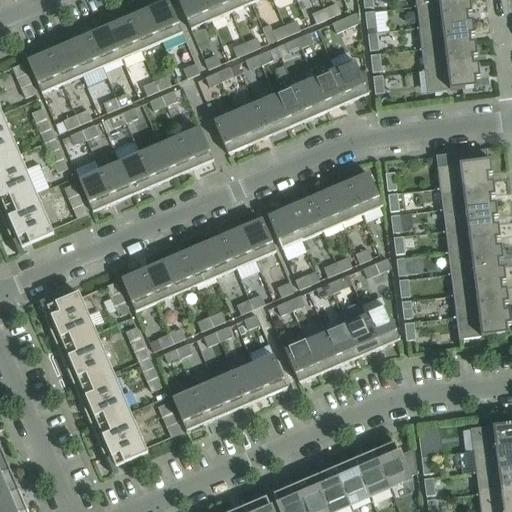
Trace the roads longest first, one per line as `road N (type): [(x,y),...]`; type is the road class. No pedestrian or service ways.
road 1 (residential): [(0,294),(377,137),(511,119)]
road 2 (residential): [(511,388),(386,404),(133,511)]
road 3 (residential): [(67,511),(0,356)]
